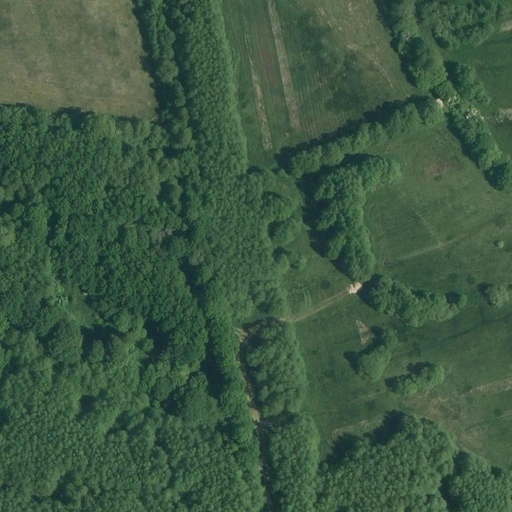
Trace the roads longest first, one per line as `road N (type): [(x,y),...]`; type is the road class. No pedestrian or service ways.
road 1 (track): [(271,511),(239,352),(256,328),(290,320)]
road 2 (track): [(444,112),(383,0)]
